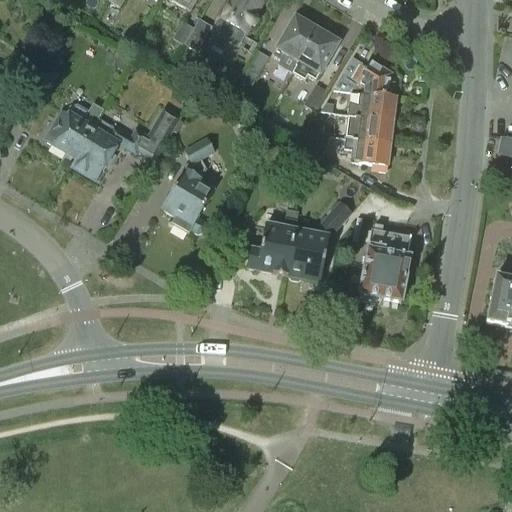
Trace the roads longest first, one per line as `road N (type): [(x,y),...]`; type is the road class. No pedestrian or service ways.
road 1 (residential): [(429,398),(477,42)]
road 2 (primary): [(429,398),(255,367),(88,367)]
road 3 (residential): [(88,367),(71,288),(44,248),(0,214)]
road 4 (residential): [(477,42),(424,36),(362,0)]
